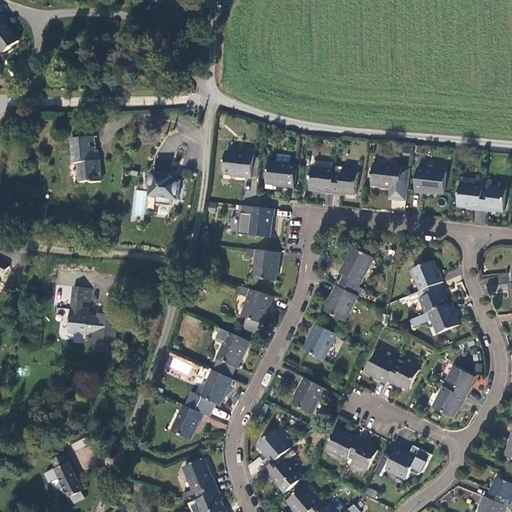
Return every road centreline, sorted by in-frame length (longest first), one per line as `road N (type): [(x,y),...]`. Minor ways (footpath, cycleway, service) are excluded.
road 1 (residential): [(251,511),(232,461),(233,437),(296,306),(313,224),(325,216),(472,232)]
road 2 (unclassified): [(213,96),(314,127),(511,144)]
road 3 (residential): [(100,511),(186,260)]
road 4 (residential): [(472,232),(471,277),(500,361),(494,396),(465,447)]
road 5 (residential): [(186,260),(213,96)]
